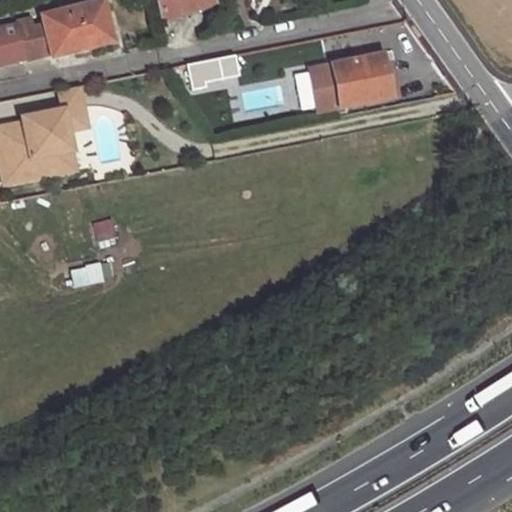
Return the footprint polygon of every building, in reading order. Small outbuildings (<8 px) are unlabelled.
[(155,0),(163,21),(214,2),(213,0),(155,0)] [(24,63),(50,56),(50,57),(110,42),(100,1),(40,17),(42,27),(33,29),(30,21),(14,25),(15,28),(0,31),(0,65),(23,60),(24,63)] [(381,56),(329,64),(338,108),(389,98),(381,56)] [(329,64),(308,69),(317,113),(338,108),(329,64)] [(74,89),(54,93),(59,113),(63,133),(83,129),(74,89)] [(19,127),(0,130),(0,177),(2,186),(72,171),(63,133),(59,113),(18,121),(19,127)]
